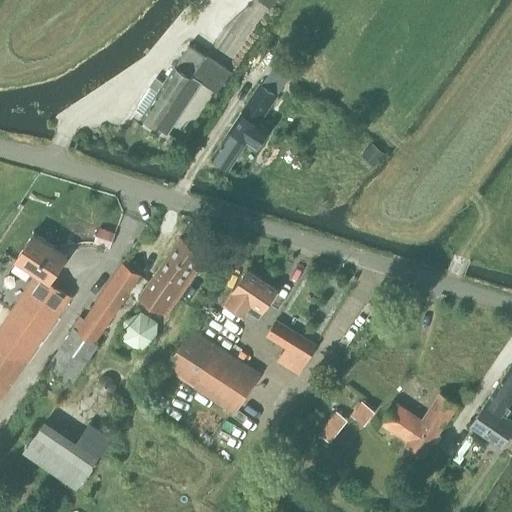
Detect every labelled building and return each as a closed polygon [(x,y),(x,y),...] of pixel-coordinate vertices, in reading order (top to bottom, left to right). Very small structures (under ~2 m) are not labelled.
[(151,85),(158,90),(141,117),(167,133),(201,81),(192,74),(195,69),(223,86),(232,73),(188,44),(164,81),(156,76),(151,85)] [(263,86),(262,86),(211,157),(227,168),(239,152),(251,161),(263,145),(250,135),(291,79),(276,68),(263,86)] [(100,227),(94,242),(110,248),(116,233),(100,227)] [(15,258),(37,274),(0,326),(0,397),(71,296),(48,280),(65,256),(58,251),(60,249),(34,231),(15,258)] [(203,254),(179,237),(138,295),(164,314),(185,285),(186,286),(195,273),(191,270),(203,254)] [(76,330),(74,328),(47,369),(71,385),(98,344),(95,342),(141,275),(122,262),(76,330)] [(248,267),(233,288),(221,304),(243,319),(249,311),(257,317),(278,288),(248,267)] [(143,310),(125,319),(123,339),(140,350),(158,341),(159,322),(143,310)] [(266,335),(286,347),(278,359),(297,371),(311,348),(294,337),(297,332),(276,319),(266,335)] [(165,368),(234,413),(260,373),(192,328),(165,368)] [(487,393),(491,395),(486,401),(505,415),(506,415),(508,411),(505,409),(511,399),(511,365),(493,392),(490,389),(487,393)] [(401,430),(411,437),(406,445),(424,457),(458,404),(441,392),(422,420),(396,403),(383,423),(399,433),(401,430)] [(363,400),(352,414),(365,424),(376,410),(363,400)] [(505,415),(486,401),(470,425),(501,447),(510,435),(511,436),(511,418),(506,415),(505,415)] [(331,441),(348,419),(337,410),(319,433),(331,441)] [(77,440),(46,419),(23,452),(77,488),(112,437),(90,422),(77,440)] [(309,439),(294,456),(306,466),(320,449),(309,439)]
